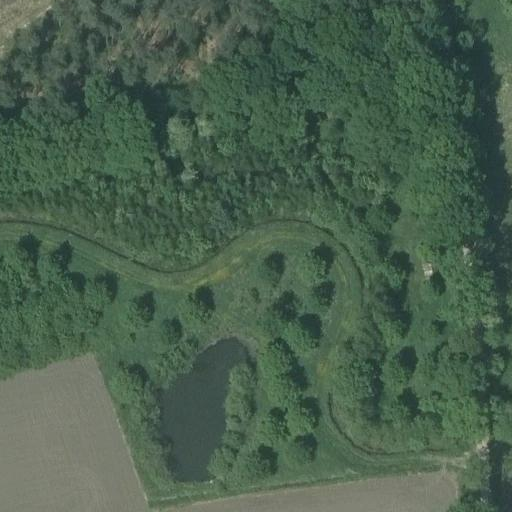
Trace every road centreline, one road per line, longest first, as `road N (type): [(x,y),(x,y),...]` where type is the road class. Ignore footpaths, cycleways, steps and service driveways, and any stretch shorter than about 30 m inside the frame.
road 1 (track): [(441,0),(466,220),(480,511)]
road 2 (track): [(456,124),(131,120),(0,154)]
